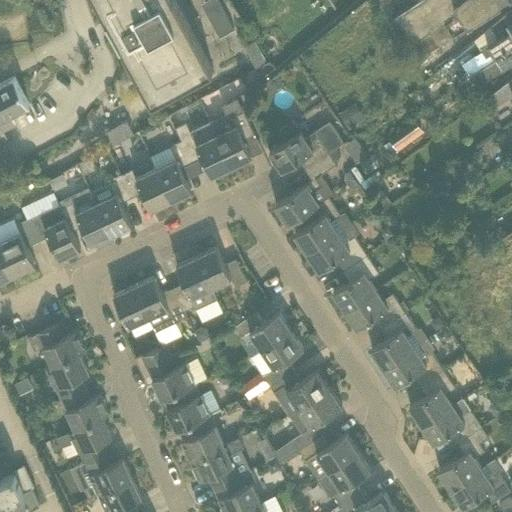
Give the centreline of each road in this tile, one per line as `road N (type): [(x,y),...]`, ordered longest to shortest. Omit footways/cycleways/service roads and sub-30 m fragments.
road 1 (residential): [(432,511),(387,442),(384,412),(241,202)]
road 2 (residential): [(180,511),(80,278)]
road 3 (residential): [(80,278),(241,202)]
